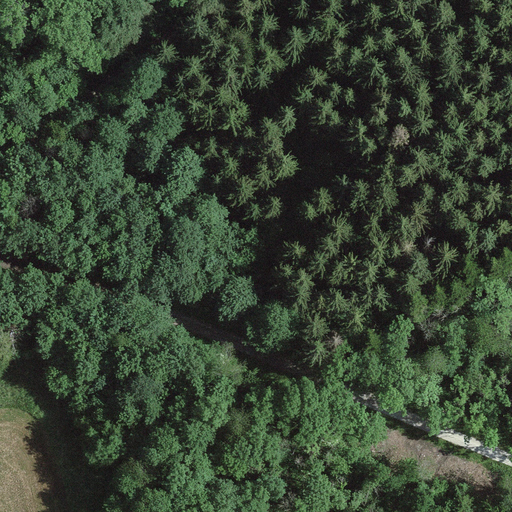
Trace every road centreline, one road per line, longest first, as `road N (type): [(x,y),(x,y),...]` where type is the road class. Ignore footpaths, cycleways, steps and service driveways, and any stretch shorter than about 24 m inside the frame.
road 1 (track): [(511,456),(0,242)]
road 2 (track): [(0,182),(227,0)]
